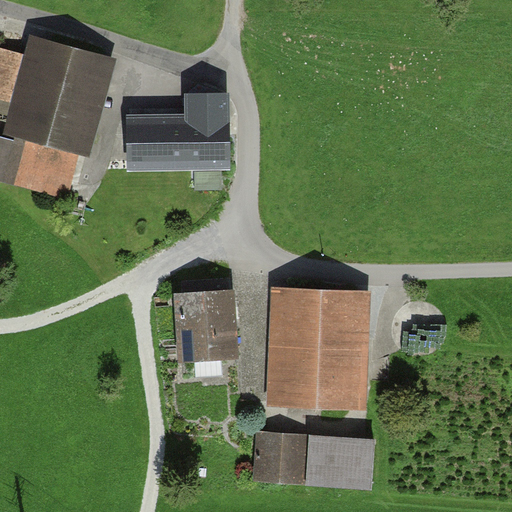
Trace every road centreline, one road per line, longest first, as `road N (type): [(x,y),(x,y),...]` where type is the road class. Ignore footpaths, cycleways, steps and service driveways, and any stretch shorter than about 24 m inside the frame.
road 1 (unclassified): [(225,70),(241,84),(248,114),(243,213),(251,244),(275,264),(342,273),(511,270)]
road 2 (track): [(0,330),(99,298),(247,227)]
road 3 (track): [(149,511),(159,462),(144,302),(159,266)]
road 4 (unclassified): [(0,7),(225,70)]
road 5 (track): [(151,503),(335,511)]
